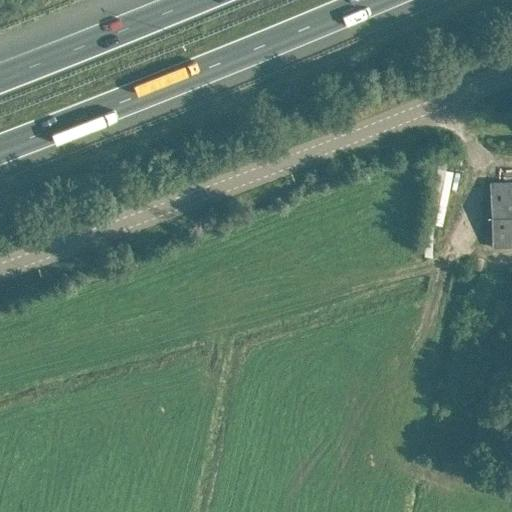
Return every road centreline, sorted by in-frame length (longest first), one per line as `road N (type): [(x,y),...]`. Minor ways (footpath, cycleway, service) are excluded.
road 1 (tertiary): [(0,267),(511,72)]
road 2 (motorway): [(0,149),(376,0)]
road 3 (motorway): [(191,0),(0,76)]
